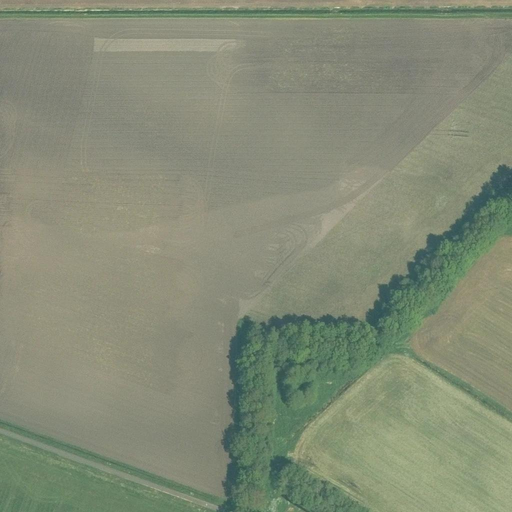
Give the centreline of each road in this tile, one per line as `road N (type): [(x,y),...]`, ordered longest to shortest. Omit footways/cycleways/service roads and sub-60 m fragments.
road 1 (track): [(511,0),(0,0)]
road 2 (unclassified): [(221,511),(0,432)]
